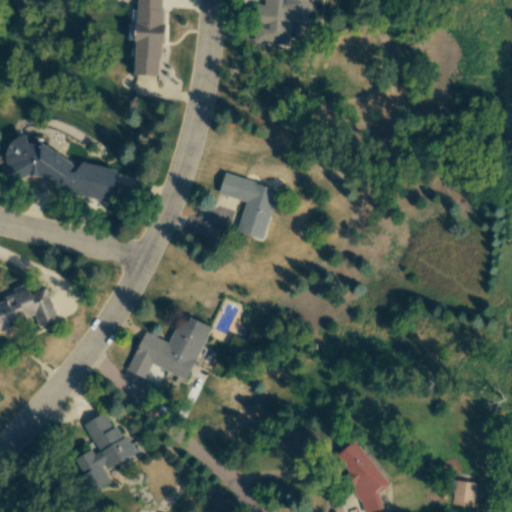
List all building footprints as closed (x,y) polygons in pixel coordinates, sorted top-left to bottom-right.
[(162,0),(136,0),(134,74),(160,75),(162,0)] [(312,0),(263,0),(263,5),(259,4),(255,43),(289,46),(291,20),(306,21),(307,8),(311,8),(312,0)] [(110,201),(117,169),(79,162),(77,165),(46,145),(26,141),(26,137),(15,135),(6,150),(5,162),(0,170),(9,176),(53,185),(53,186),(68,188),(78,195),(110,201)] [(264,239),(277,188),(223,174),(218,194),(245,201),(236,232),(264,239)] [(0,329),(34,318),(37,327),(57,320),(46,288),(29,293),(26,284),(12,289),(15,296),(0,301),(0,329)] [(169,342),(143,332),(127,371),(145,378),(150,364),(188,380),(210,327),(180,315),(169,342)] [(136,454),(127,435),(123,437),(117,426),(112,428),(105,413),(81,425),(93,449),(73,459),(89,492),(110,482),(104,469),(136,454)] [(335,455),(346,471),(340,475),(366,511),(372,511),(383,504),(376,495),(389,486),(355,440),(335,455)] [(476,482),(454,480),(451,504),(473,507),(476,482)]
